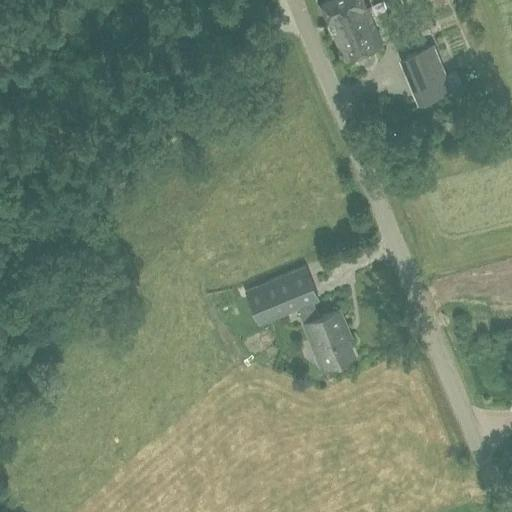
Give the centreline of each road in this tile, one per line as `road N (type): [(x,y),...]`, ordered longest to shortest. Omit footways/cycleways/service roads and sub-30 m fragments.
road 1 (unclassified): [(503,511),(291,0)]
road 2 (unclassified): [(0,319),(291,0)]
